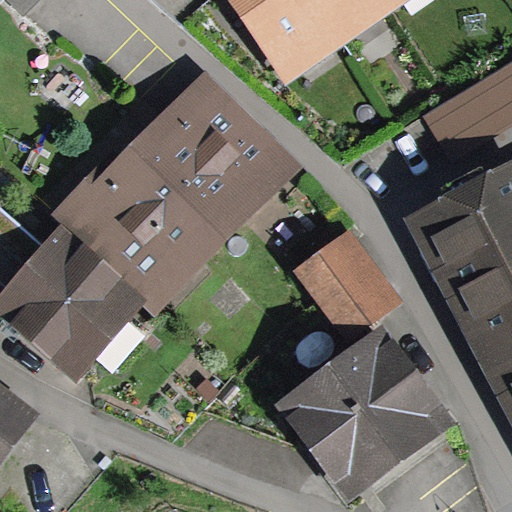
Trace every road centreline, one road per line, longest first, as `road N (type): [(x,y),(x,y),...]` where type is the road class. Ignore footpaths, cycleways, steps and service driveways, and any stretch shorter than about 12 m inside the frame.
road 1 (residential): [(511,470),(385,234),(357,199),(131,0)]
road 2 (residential): [(314,511),(134,443),(0,368)]
